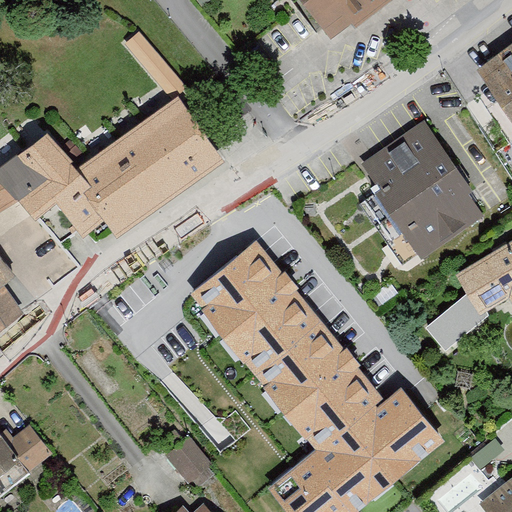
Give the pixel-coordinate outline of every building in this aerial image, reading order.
[(302,0),(337,44),(356,29),(359,34),(393,7),(389,1),(390,0),(302,0)] [(139,29),(124,42),(167,90),(182,77),(139,29)] [(511,57),(484,78),(511,116),(511,57)] [(52,138),(0,177),(0,181),(21,209),(38,231),(60,214),(85,247),(104,233),(114,246),(221,164),(175,104),(81,176),(52,138)] [(362,173),(380,199),(374,202),(421,268),(486,223),(470,201),(474,198),(426,129),(362,173)] [(475,190),(487,209),(511,194),(511,193),(501,175),(475,190)] [(0,181),(0,220),(21,209),(0,181)] [(386,404),(257,247),(198,295),(325,451),(278,490),(296,511),(350,511),(437,441),(398,394),(386,404)] [(511,251),(458,282),(471,299),(427,335),(446,356),(490,323),(487,318),(511,307),(511,251)] [(0,263),(0,337),(24,319),(5,292),(16,283),(0,263)] [(0,504),(29,481),(27,478),(50,460),(30,434),(13,447),(7,439),(3,443),(0,439),(0,504)] [(189,444),(168,462),(188,484),(208,467),(189,444)] [(495,445),(470,464),(477,474),(502,455),(495,445)] [(511,511),(511,486),(484,509),(486,511),(511,511)]
